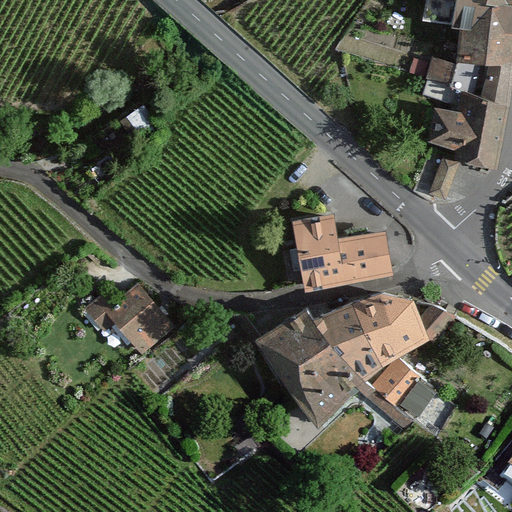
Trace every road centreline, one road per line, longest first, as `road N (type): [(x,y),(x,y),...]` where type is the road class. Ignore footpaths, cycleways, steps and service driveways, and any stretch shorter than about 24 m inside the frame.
road 1 (residential): [(444,240),(421,267),(394,280),(263,302),(184,294),(131,260),(38,177),(0,170)]
road 2 (tertiary): [(444,240),(176,0)]
